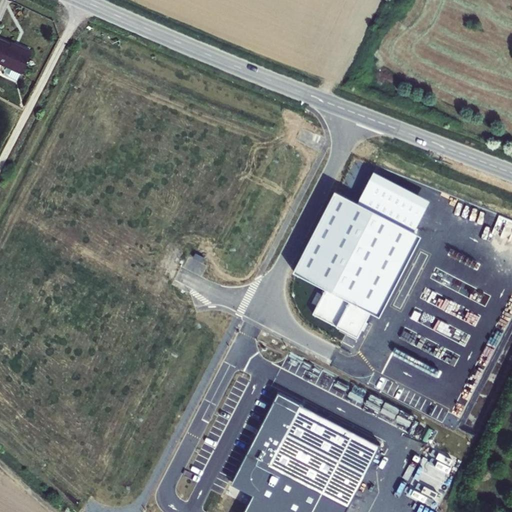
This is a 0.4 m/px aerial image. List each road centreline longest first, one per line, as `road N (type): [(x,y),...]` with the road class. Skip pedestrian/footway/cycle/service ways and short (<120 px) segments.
road 1 (tertiary): [(80,0),(362,115)]
road 2 (unclassified): [(257,315),(362,115)]
road 3 (tertiary): [(362,115),(511,172)]
road 4 (unclassified): [(257,315),(361,368),(367,356)]
